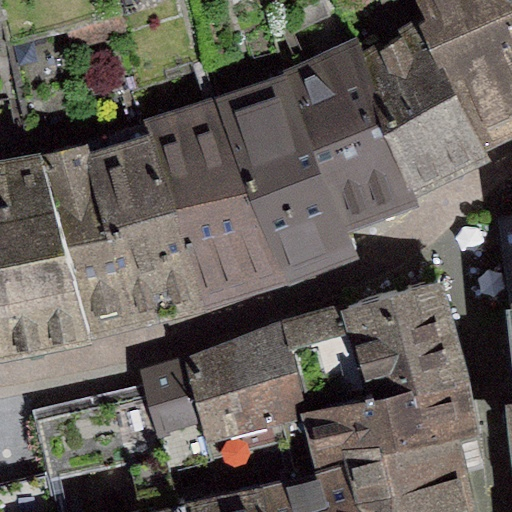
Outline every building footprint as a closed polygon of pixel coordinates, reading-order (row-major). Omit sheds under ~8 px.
[(511,0),(427,0),(435,16),(426,20),(485,141),(511,128),(511,0)] [(426,20),(367,58),(415,184),(485,141),(426,20)] [(360,41),(291,75),(343,216),(414,189),(416,189),(415,184),(367,58),(360,41)] [(291,75),(222,97),(287,269),(354,240),(343,216),(291,75)] [(222,97),(149,120),(204,291),(287,269),(222,97)] [(204,291),(149,120),(86,143),(133,308),(204,291)] [(86,143),(42,152),(92,316),(133,308),(86,143)] [(0,341),(94,324),(92,316),(42,152),(0,159),(0,341)] [(503,247),(506,298),(511,297),(511,224),(502,230),(503,247)] [(440,275),(288,320),(313,407),(465,372),(440,275)] [(288,320),(186,359),(201,415),(218,480),(296,462),(283,416),(313,407),(288,320)] [(186,359),(142,369),(147,390),(159,430),(201,415),(186,359)] [(465,372),(313,407),(323,454),(349,448),(458,422),(476,418),(465,372)] [(153,511),(147,511),(181,511),(180,504),(159,430),(147,390),(37,415),(51,475),(139,456),(153,511)] [(355,464),(366,511),(476,511),(458,422),(349,448),(350,455),(342,457),(345,466),(355,464)] [(345,466),(263,485),(269,511),(366,511),(355,464),(345,466)] [(0,511),(51,511),(55,495),(51,476),(0,486),(0,511)] [(269,511),(263,485),(180,504),(181,511),(269,511)]
